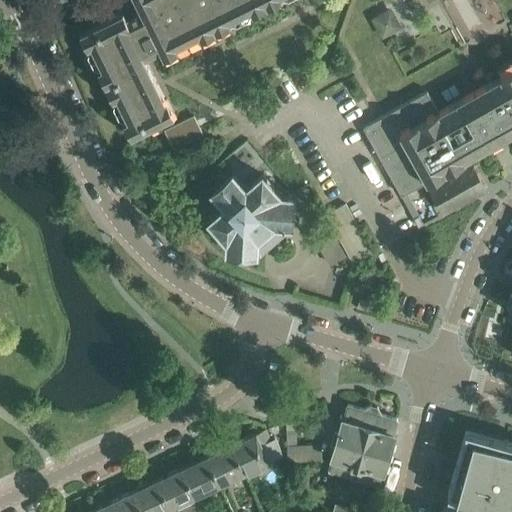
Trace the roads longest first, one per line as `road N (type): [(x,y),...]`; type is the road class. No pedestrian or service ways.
road 1 (residential): [(262,322),(196,293),(123,229),(87,171),(12,0)]
road 2 (residential): [(0,503),(220,398),(245,372),(262,322)]
road 3 (residential): [(436,371),(475,259),(511,202)]
road 4 (residential): [(436,371),(262,322)]
road 5 (residential): [(404,511),(436,371)]
